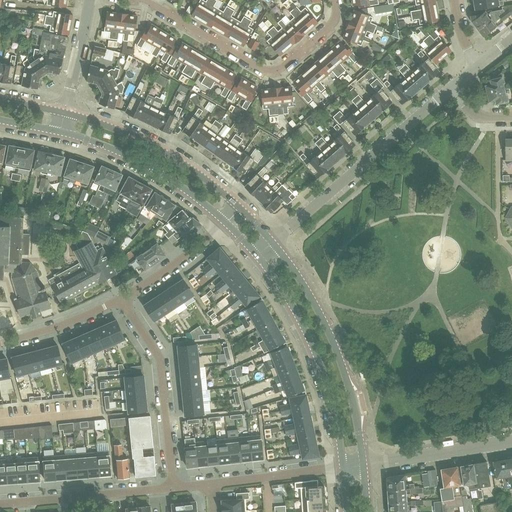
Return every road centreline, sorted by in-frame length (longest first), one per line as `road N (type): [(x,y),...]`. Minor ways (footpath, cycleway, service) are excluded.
road 1 (residential): [(134,0),(270,71),(332,22),(333,0)]
road 2 (primary): [(363,465),(331,339),(272,243)]
road 3 (residential): [(272,243),(448,88)]
road 4 (primary): [(256,255),(309,338),(342,467)]
road 5 (primary): [(239,208),(170,157),(64,113)]
road 6 (residential): [(124,299),(158,358),(171,487)]
road 7 (primary): [(60,131),(138,161),(225,222)]
road 8 (tertiary): [(363,465),(511,440)]
road 9 (residential): [(210,484),(342,467)]
road 10 (residential): [(124,299),(0,344)]
road 11 (residential): [(225,222),(124,299)]
